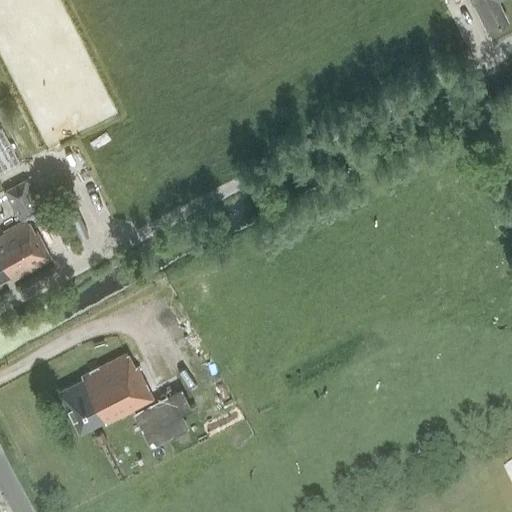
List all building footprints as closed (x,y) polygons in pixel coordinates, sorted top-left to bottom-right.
[(471,0),(483,24),(488,22),(491,27),(506,19),(497,0),(471,0)] [(0,280),(9,275),(11,280),(51,259),(35,230),(33,231),(27,219),(43,210),(27,180),(4,192),(20,222),(0,233),(0,280)] [(76,245),(59,214),(50,219),(67,250),(76,245)] [(133,367),(126,352),(81,376),(83,380),(59,392),(79,431),(103,419),(105,423),(148,401),(161,427),(182,417),(168,390),(152,398),(136,366),(133,367)] [(102,432),(94,436),(98,445),(107,442),(102,432)]
